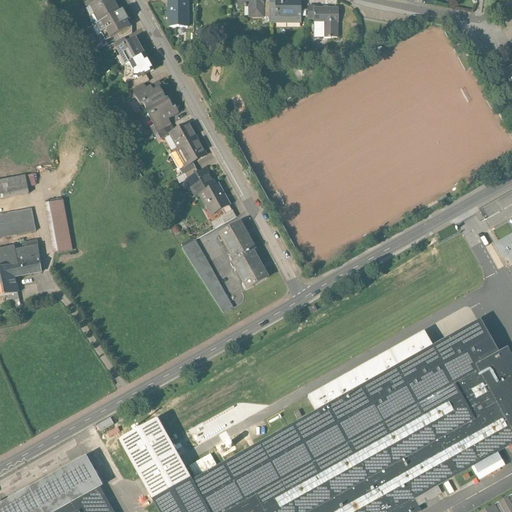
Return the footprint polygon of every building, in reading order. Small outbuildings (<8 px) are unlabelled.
[(89,0),(82,4),(93,21),(120,6),(116,0),(89,0)] [(189,27),(190,0),(167,0),(167,26),(189,27)] [(248,19),(263,19),(262,0),(236,0),(237,6),(248,6),(248,19)] [(301,30),(301,0),(269,0),(269,30),(301,30)] [(131,24),(120,6),(93,21),(103,38),(131,24)] [(339,37),(340,7),(311,6),(311,36),(339,37)] [(110,46),(121,63),(144,48),(134,31),(110,46)] [(155,65),(144,48),(121,63),(131,80),(155,65)] [(511,66),(503,71),(511,88),(511,66)] [(135,98),(146,115),(171,100),(160,83),(135,98)] [(181,116),(171,100),(146,115),(157,132),(181,116)] [(166,134),(176,150),(197,138),(187,121),(166,134)] [(207,155),(197,138),(176,150),(186,167),(207,155)] [(217,185),(204,164),(183,177),(196,198),(217,185)] [(25,177),(0,181),(0,199),(28,194),(25,177)] [(231,207),(217,185),(196,198),(210,220),(231,207)] [(62,202),(43,206),(53,255),(72,251),(62,202)] [(31,209),(0,215),(0,239),(36,233),(31,209)] [(216,232),(232,260),(257,246),(241,217),(216,232)] [(511,243),(510,240),(499,246),(503,255),(507,253),(511,262),(511,243)] [(196,241),(183,247),(224,313),(234,308),(196,241)] [(13,249),(0,251),(0,297),(6,297),(9,309),(19,306),(13,278),(40,274),(36,242),(21,245),(22,251),(14,253),(13,249)] [(273,274),(257,246),(232,260),(249,288),(273,274)] [(314,411),(189,482),(205,511),(420,511),(421,511),(414,498),(511,442),(511,358),(508,351),(498,356),(478,320),(433,345),(424,330),(306,397),(314,411)] [(189,482),(155,422),(116,444),(149,504),(189,482)] [(471,466),(478,480),(506,467),(499,453),(471,466)] [(113,511),(82,457),(0,503),(0,511),(113,511)] [(205,511),(189,482),(149,504),(154,511),(205,511)] [(511,511),(511,501),(492,511),(511,511)]
